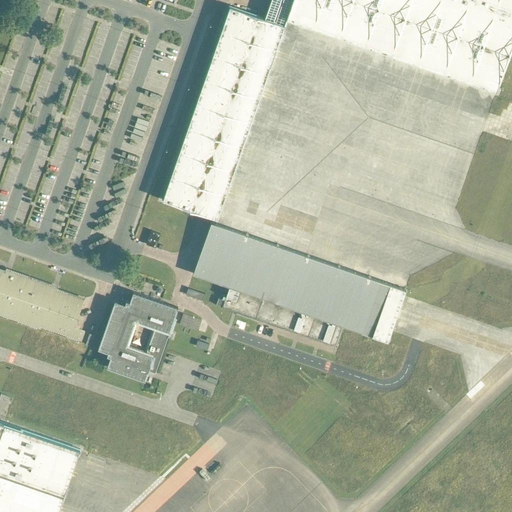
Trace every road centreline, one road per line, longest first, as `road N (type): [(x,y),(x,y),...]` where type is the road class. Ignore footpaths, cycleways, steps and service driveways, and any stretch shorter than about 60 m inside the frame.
road 1 (unclassified): [(195,32),(111,269),(104,278),(72,267)]
road 2 (unclassified): [(72,267),(158,20)]
road 3 (unclassified): [(37,255),(121,8)]
road 4 (unclassified): [(0,243),(83,0)]
road 5 (unclassified): [(43,0),(0,124)]
